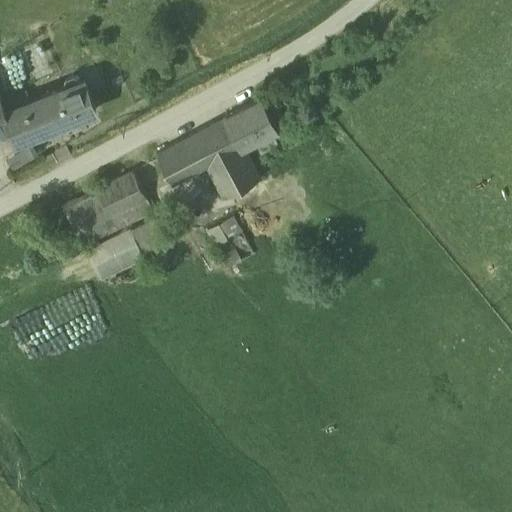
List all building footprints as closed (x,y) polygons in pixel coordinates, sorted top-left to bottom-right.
[(13,132),(16,142),(96,111),(84,80),(82,82),(81,80),(74,76),(67,79),(64,86),(65,88),(30,102),(26,92),(14,97),(18,106),(6,111),(5,112),(13,132)] [(121,76),(112,80),(115,87),(124,83),(121,76)] [(0,137),(13,132),(5,112),(6,111),(0,95),(0,137)] [(224,118),(158,153),(174,184),(209,166),(225,197),(260,178),(244,147),(278,129),(261,97),(227,116),(224,118)] [(13,168),(40,152),(34,142),(8,158),(13,168)] [(134,171),(64,205),(84,245),(133,221),(155,211),(134,171)] [(255,253),(233,215),(207,229),(229,266),(255,253)] [(154,217),(133,228),(145,253),(167,242),(154,217)] [(145,257),(131,228),(87,249),(102,278),(145,257)]
